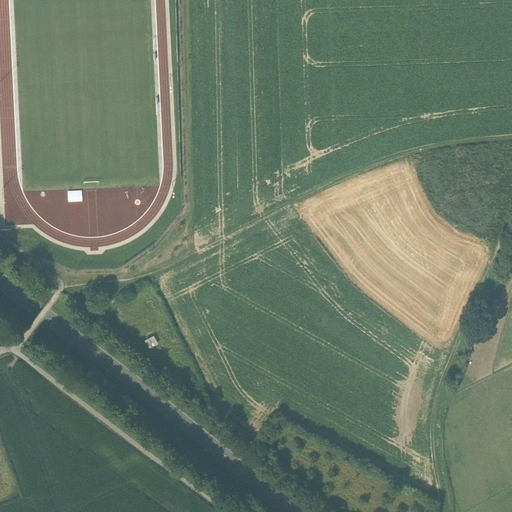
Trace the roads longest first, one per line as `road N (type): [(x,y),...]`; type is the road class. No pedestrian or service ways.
road 1 (track): [(511,138),(396,157),(164,269),(61,288)]
road 2 (secondary): [(0,286),(281,511)]
road 3 (track): [(438,511),(439,407),(511,237)]
road 4 (track): [(188,256),(184,0)]
